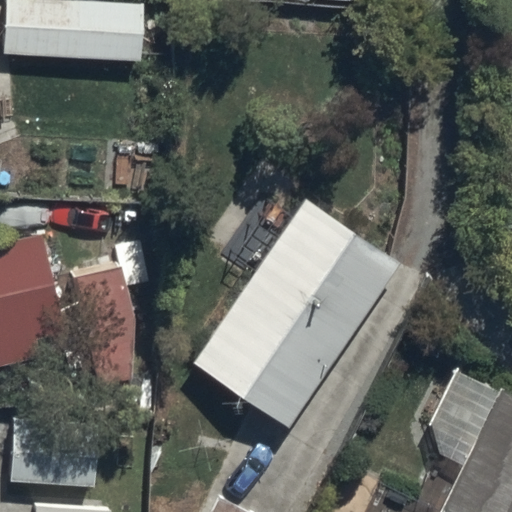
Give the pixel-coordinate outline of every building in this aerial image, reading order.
[(138,0),(2,0),(0,48),(136,54),(138,0)] [(294,180),(181,344),(273,409),(392,234),(294,180)] [(511,185),(508,185),(501,275),(511,275),(511,185)] [(0,228),(0,328),(52,316),(28,221),(0,228)] [(116,259),(72,270),(97,378),(127,371),(129,312),(116,259)] [(511,511),(511,382),(493,375),(423,511),(511,511)] [(6,412),(5,473),(89,476),(90,414),(6,412)] [(258,511),(215,490),(204,511),(258,511)] [(104,511),(105,502),(30,501),(29,511),(104,511)]
